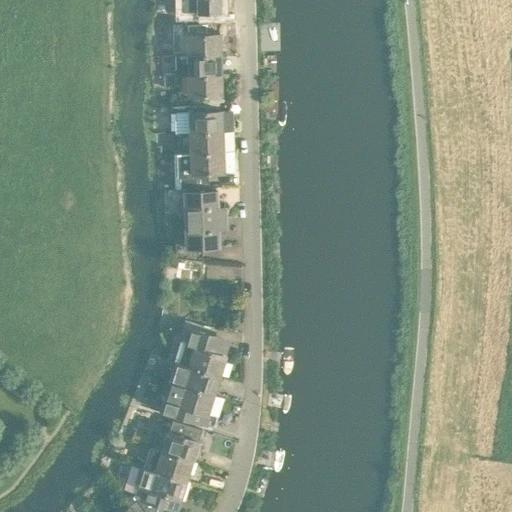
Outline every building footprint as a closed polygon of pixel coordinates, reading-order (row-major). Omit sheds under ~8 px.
[(219,12),(219,0),(196,0),(197,12),(219,12)] [(191,15),(176,15),(176,26),(191,25),(191,15)] [(188,55),(220,54),(220,33),(188,34),(188,55)] [(189,76),(221,75),(220,54),(188,55),(189,76)] [(163,75),(164,89),(178,88),(177,75),(163,75)] [(221,75),(189,76),(190,96),(222,95),(221,75)] [(191,132),(224,131),(223,111),(191,111),(191,132)] [(224,131),(191,132),(192,153),(224,152),(224,131)] [(224,152),(192,153),(174,153),(175,189),(174,189),(174,190),(185,189),(209,188),(208,173),(225,172),(224,152)] [(186,220),(218,219),(217,192),(185,193),(185,189),(174,190),(174,201),(185,201),(186,220)] [(218,219),(186,220),(187,240),(175,241),(176,258),(204,262),(203,248),(219,247),(218,219)] [(188,340),(180,363),(220,375),(226,356),(220,354),(224,339),(190,329),(186,339),(188,340)] [(171,382),(214,394),(220,375),(180,363),(178,371),(172,369),(169,381),(171,382)] [(214,394),(171,382),(162,412),(188,420),(191,410),(207,415),(214,394)] [(162,451),(193,460),(199,440),(198,440),(201,428),(174,420),(171,431),(168,431),(162,451)] [(143,465),(188,479),(193,460),(162,451),(149,447),(143,465)] [(139,500),(131,506),(135,511),(157,511),(161,500),(173,503),(174,498),(181,500),(188,479),(143,465),(143,466),(139,465),(133,485),(138,487),(136,493),(135,494),(139,500)]
